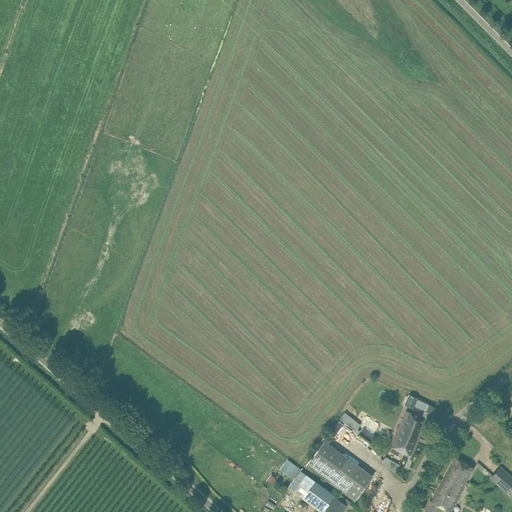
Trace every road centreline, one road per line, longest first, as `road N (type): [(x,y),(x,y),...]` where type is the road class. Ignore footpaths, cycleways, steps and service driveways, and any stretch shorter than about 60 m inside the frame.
road 1 (unclassified): [(219,511),(0,323)]
road 2 (unclassified): [(401,511),(429,452),(462,412),(511,374)]
